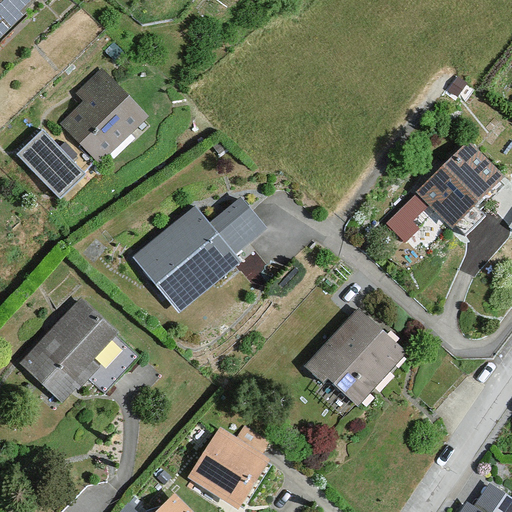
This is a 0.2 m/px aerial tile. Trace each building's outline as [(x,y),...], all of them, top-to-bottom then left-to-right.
[(0,0),(0,44),(41,2),(38,0),(0,0)] [(107,70),(78,96),(87,106),(63,126),(100,168),(153,121),(107,70)] [(19,152),(61,197),(88,171),(45,127),(19,152)] [(509,188),(469,149),(411,210),(461,258),(498,220),(488,210),(509,188)] [(274,239),(243,203),(216,226),(206,215),(159,255),(199,302),(274,239)] [(146,358),(81,304),(26,369),(72,407),(91,384),(111,400),(146,358)] [(413,360),(367,312),(310,367),(327,384),(314,397),(344,427),(413,360)] [(222,435),(192,487),(236,511),(240,511),(278,446),(248,430),(240,445),(222,435)] [(511,511),(511,503),(490,485),(468,511),(511,511)] [(161,511),(193,511),(179,496),(161,511)]
